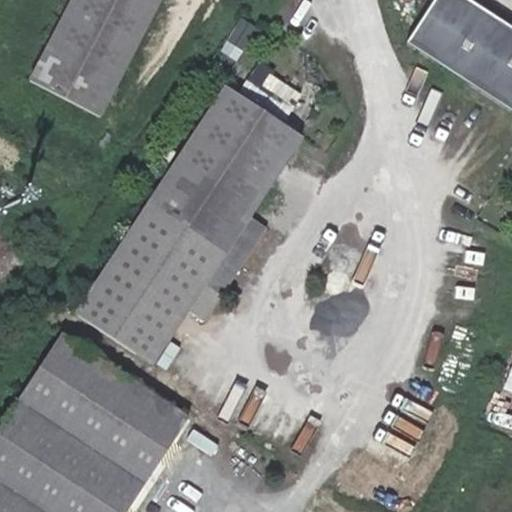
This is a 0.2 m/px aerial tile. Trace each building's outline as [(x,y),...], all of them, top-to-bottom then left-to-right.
[(161,0),(69,0),(27,81),(100,117),(161,0)] [(511,28),(467,0),(434,0),(405,44),(511,112),(511,28)] [(255,29),(241,20),(227,43),(241,52),(255,29)] [(258,58),(239,89),(285,119),(292,108),(263,89),(271,76),(275,70),(258,58)] [(300,95),(271,76),(263,89),(292,108),(300,95)] [(253,217),(305,138),(228,86),(77,312),(154,364),(207,284),(223,295),(267,227),(253,217)] [(0,431),(0,436),(114,511),(128,511),(188,422),(62,338),(0,431)] [(0,511),(114,511),(0,436),(0,511)]
